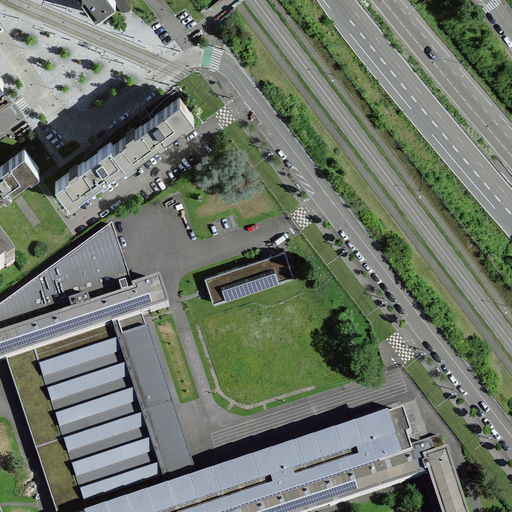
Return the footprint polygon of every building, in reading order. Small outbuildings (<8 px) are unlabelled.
[(86,0),(96,13),(114,0),(122,11),(126,8),(127,7),(127,6),(128,5),(127,3),(127,2),(125,0),(86,0)] [(150,110),(117,134),(131,154),(192,111),(177,91),(150,110)] [(131,154),(117,134),(111,138),(108,134),(79,155),(51,174),(65,195),(122,155),(125,159),(131,154)] [(0,159),(0,187),(35,162),(22,143),(0,159)] [(0,362),(6,360),(56,511),(88,511),(196,478),(142,315),(169,306),(160,279),(133,288),(113,225),(0,306),(0,362)] [(0,264),(12,256),(0,238),(0,264)] [(284,252),(205,278),(212,302),(292,276),(284,252)] [(406,432),(399,412),(196,478),(88,511),(296,511),(424,471),(415,445),(405,448),(401,434),(406,432)] [(462,511),(439,437),(415,445),(424,471),(436,511),(462,511)]
